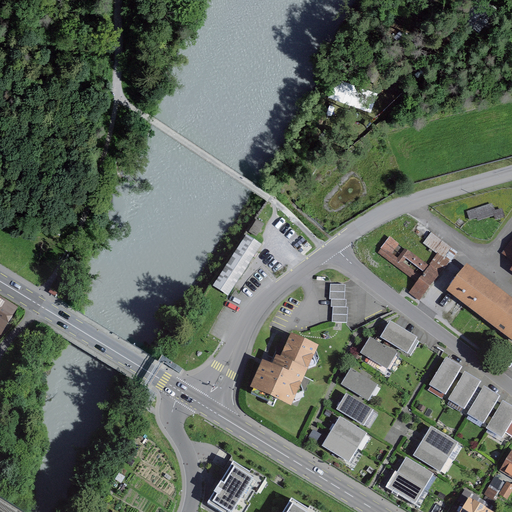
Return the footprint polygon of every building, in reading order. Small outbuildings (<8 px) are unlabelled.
[(505,218),(502,209),(495,211),(493,204),(467,212),(469,221),(477,219),(478,222),(494,217),(495,221),(505,218)] [(256,236),(263,225),(257,220),(249,232),(256,236)] [(450,264),(458,253),(430,233),(422,244),(437,255),(429,266),(410,251),(409,252),(405,249),(398,259),(392,254),(399,245),(390,238),(377,254),(417,283),(408,294),(420,302),(448,263),(450,264)] [(253,260),(262,246),(260,245),(247,236),(213,287),(229,297),(253,260)] [(511,238),(501,253),(511,260),(511,266),(510,269),(511,270),(511,238)] [(497,321),(509,305),(465,272),(453,287),(497,321)] [(346,300),(344,299),(345,284),(330,284),(330,299),(331,299),(331,306),(333,307),(332,322),(347,322),(348,307),(346,307),(346,300)] [(0,294),(0,332),(1,333),(18,306),(0,294)] [(511,307),(509,305),(497,321),(511,332),(511,307)] [(417,336),(390,320),(380,336),(407,353),(417,336)] [(301,383),(309,365),(316,363),(314,356),(319,345),(291,332),(280,355),(276,353),(272,363),(262,359),(250,387),(253,388),(251,392),(269,400),(271,396),(291,405),(297,393),(304,391),(301,383)] [(397,353),(370,336),(360,352),(387,369),(397,353)] [(462,366),(446,357),(429,385),(446,394),(462,366)] [(378,384),(351,367),(341,383),(368,400),(378,384)] [(481,381),(465,371),(449,399),(465,409),(481,381)] [(500,395),(484,385),(467,413),(483,423),(500,395)] [(374,409),(346,393),(336,409),(364,425),(374,409)] [(511,436),(511,405),(503,400),(486,428),(503,437),(506,432),(511,436)] [(367,433),(340,416),(331,430),(358,447),(367,433)] [(458,442),(431,425),(422,440),(449,456),(458,442)] [(358,447),(331,430),(322,444),(349,461),(358,447)] [(449,456),(422,440),(413,454),(440,470),(449,456)] [(511,478),(511,449),(499,470),(511,478)] [(433,473),(406,456),(397,471),(424,487),(433,473)] [(265,478),(251,469),(250,470),(233,460),(220,481),(217,479),(210,490),(213,492),(208,501),(225,511),(243,511),(250,502),(248,500),(254,491),(256,492),(265,478)] [(424,487),(397,471),(388,485),(415,501),(424,487)] [(491,504),(494,500),(493,499),(504,482),(494,476),(484,494),(485,495),(483,499),(465,489),(457,501),(464,505),(459,511),(494,511),(491,510),(494,506),(491,504)] [(511,491),(511,484),(507,481),(498,494),(507,499),(511,491)] [(320,511),(310,505),(308,507),(292,497),(282,511),(320,511)]
